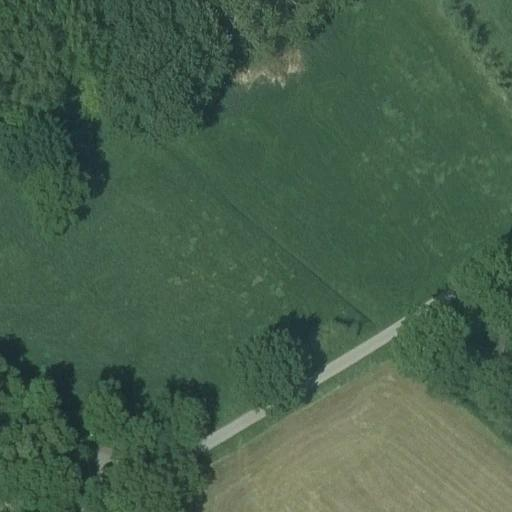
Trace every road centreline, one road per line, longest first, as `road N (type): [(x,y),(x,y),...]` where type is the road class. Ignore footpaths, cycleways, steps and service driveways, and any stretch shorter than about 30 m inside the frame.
road 1 (unclassified): [(135,479),(376,349),(511,258)]
road 2 (unclassified): [(135,479),(106,456),(0,432)]
